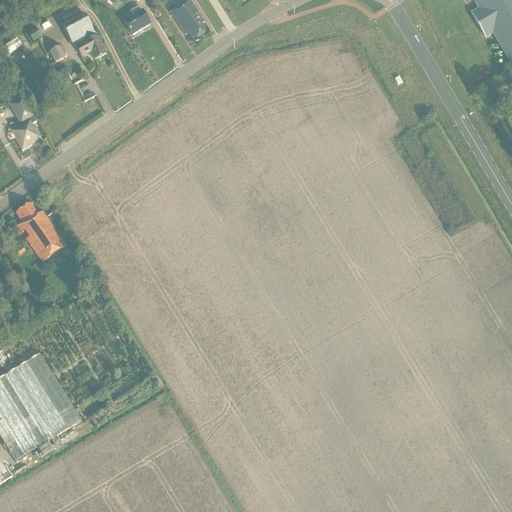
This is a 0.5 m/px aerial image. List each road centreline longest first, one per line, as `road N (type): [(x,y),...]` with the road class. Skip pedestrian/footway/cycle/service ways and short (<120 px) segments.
road 1 (tertiary): [(0,208),(274,13)]
road 2 (primary): [(511,205),(390,0)]
road 3 (track): [(79,0),(142,103)]
